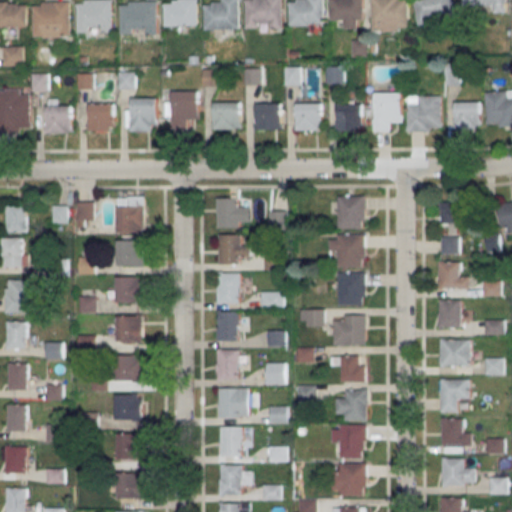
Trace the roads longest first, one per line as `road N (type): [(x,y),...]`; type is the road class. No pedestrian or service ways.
road 1 (residential): [(0,177),(511,167)]
road 2 (residential): [(403,511),(402,175)]
road 3 (residential): [(179,511),(177,178)]
